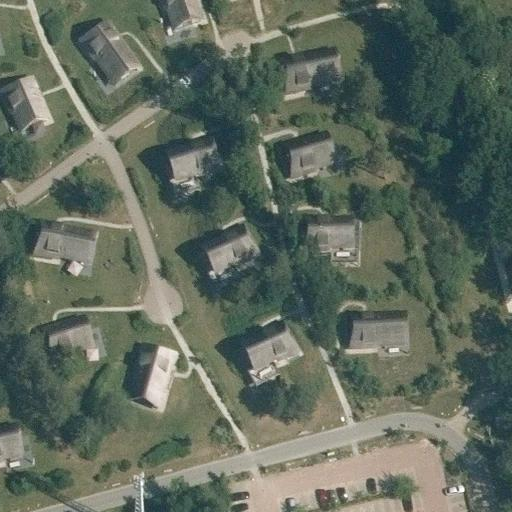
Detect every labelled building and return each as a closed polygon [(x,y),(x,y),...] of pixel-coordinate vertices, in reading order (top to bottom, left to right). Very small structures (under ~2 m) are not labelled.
[(192,0),(163,0),(174,31),(200,22),(192,0)] [(105,26),(82,43),(109,80),(132,64),(105,26)] [(324,57),(279,67),(285,94),(330,85),(324,57)] [(29,83),(3,94),(20,133),(46,122),(29,83)] [(324,139),(283,151),(291,178),(332,165),(324,139)] [(212,145),(168,160),(170,167),(177,186),(182,184),(185,193),(199,189),(196,180),(221,171),(212,145)] [(351,225),(305,224),(304,252),(350,253),(351,225)] [(85,236),(40,228),(35,255),(80,264),(85,236)] [(243,232),(202,254),(216,279),(221,276),(226,284),(238,277),(234,269),(257,257),(243,232)] [(395,319),(349,321),(350,349),(396,347),(395,319)] [(81,323),(40,335),(49,363),(90,350),(81,323)] [(256,343),(242,351),(256,376),(261,373),(265,381),(277,374),(273,366),(296,353),(283,329),(256,343)] [(172,357),(145,349),(132,394),(160,402),(172,357)] [(13,430),(0,433),(0,462),(20,458),(13,430)]
